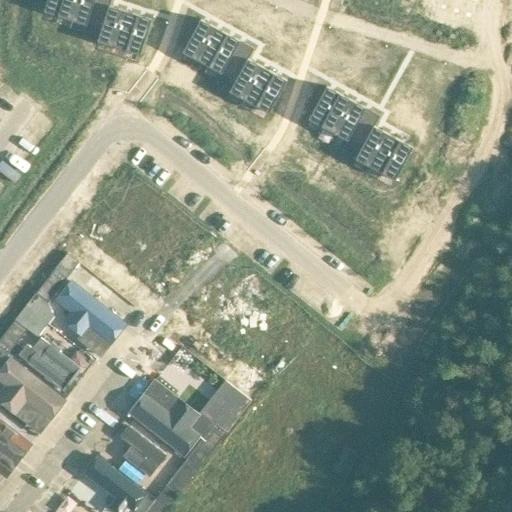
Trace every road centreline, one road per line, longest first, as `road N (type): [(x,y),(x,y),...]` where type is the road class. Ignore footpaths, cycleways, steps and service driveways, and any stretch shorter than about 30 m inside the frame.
road 1 (residential): [(34,221),(124,110),(363,305)]
road 2 (track): [(363,305),(391,302),(443,227),(494,135),(498,70)]
road 3 (residential): [(166,322),(23,511)]
road 4 (residential): [(34,221),(166,322)]
